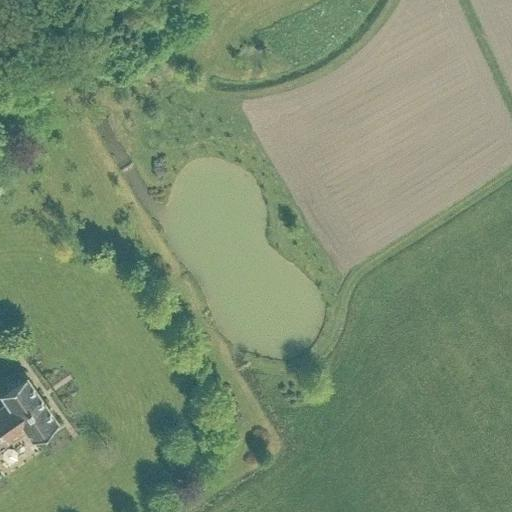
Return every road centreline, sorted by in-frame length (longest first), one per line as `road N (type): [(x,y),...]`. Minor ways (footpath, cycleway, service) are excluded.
road 1 (track): [(252,361),(280,367),(310,357),(362,265),(511,168)]
road 2 (track): [(511,110),(462,0)]
